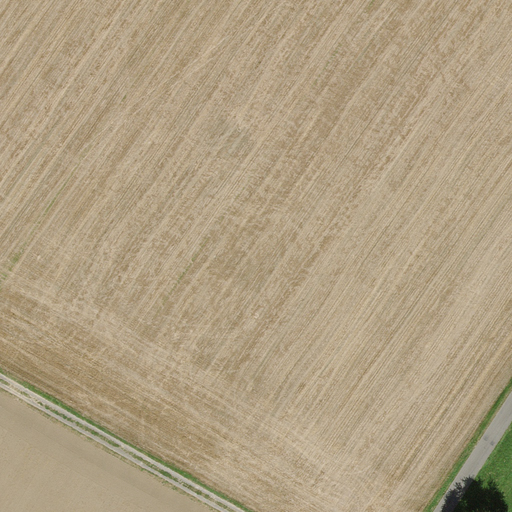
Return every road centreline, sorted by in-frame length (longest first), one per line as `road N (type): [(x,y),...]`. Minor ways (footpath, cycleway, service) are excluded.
road 1 (track): [(0,382),(225,511)]
road 2 (unclassified): [(511,406),(441,511)]
